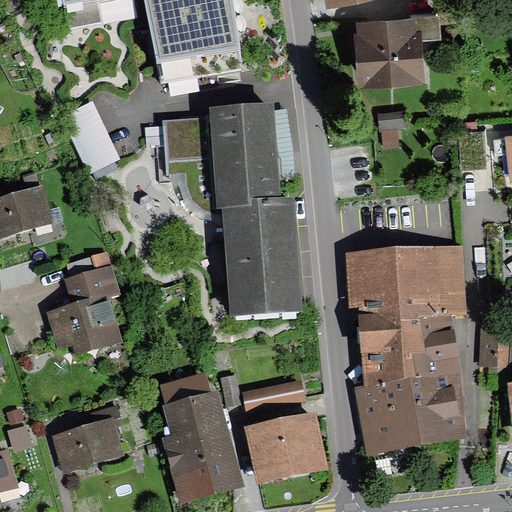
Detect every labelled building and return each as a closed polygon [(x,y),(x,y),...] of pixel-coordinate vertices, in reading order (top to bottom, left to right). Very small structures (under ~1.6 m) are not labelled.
[(143,0),(161,86),(241,72),(231,0),(61,0),(65,11),(121,0),(143,0)] [(360,35),(363,79),(419,74),(416,35),(438,33),(437,22),(458,20),(457,12),(463,12),(464,20),(470,20),(470,10),(410,15),(410,19),(361,22),(362,35),(360,35)] [(447,29),(448,54),(457,54),(456,29),(447,29)] [(91,108),(65,121),(89,170),(115,158),(91,108)] [(225,215),(233,319),(299,314),(291,204),(277,205),(275,181),(281,180),(280,161),(274,161),(270,110),(213,114),(213,120),(163,123),(166,176),(186,175),(187,186),(192,202),(204,213),(225,215)] [(380,119),(381,128),(406,126),(405,116),(380,119)] [(462,167),(485,166),(483,131),(460,132),(462,167)] [(0,239),(36,228),(33,218),(47,213),(38,184),(27,187),(29,194),(0,202),(0,239)] [(423,356),(417,321),(448,317),(465,315),(462,256),(361,263),(369,386),(356,388),(357,389),(413,380),(409,358),(423,356)] [(95,257),(66,266),(72,283),(100,274),(95,257)] [(116,296),(109,271),(100,274),(72,283),(69,283),(74,299),(70,300),(72,309),(49,316),(60,350),(78,344),(81,353),(117,342),(118,344),(119,344),(106,299),(116,296)] [(413,381),(433,377),(440,376),(438,361),(454,358),(448,317),(417,321),(423,356),(409,358),(413,380),(413,381)] [(508,361),(510,339),(482,339),(481,360),(508,361)] [(221,380),(227,408),(241,405),(235,377),(221,380)] [(433,377),(413,381),(424,438),(458,431),(453,403),(439,405),(435,386),(433,377)] [(232,485),(220,440),(217,441),(199,379),(164,389),(178,444),(168,446),(174,467),(184,464),(193,496),(232,485)] [(424,438),(413,381),(413,380),(357,389),(358,400),(365,398),(373,447),(424,438)] [(245,395),(248,410),(302,399),(299,384),(245,395)] [(248,434),(258,479),(323,466),(314,420),(248,434)] [(65,473),(106,461),(103,450),(118,446),(111,423),(55,439),(65,473)] [(14,449),(33,446),(29,426),(11,429),(14,449)] [(0,492),(0,491),(0,481),(12,478),(5,455),(0,456),(0,492)]
